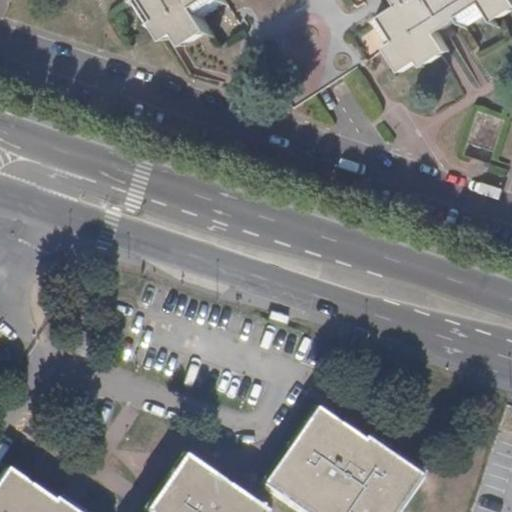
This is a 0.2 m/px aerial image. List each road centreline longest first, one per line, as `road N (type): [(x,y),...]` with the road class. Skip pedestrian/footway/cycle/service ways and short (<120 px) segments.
road 1 (secondary): [(511,299),(0,129)]
road 2 (secondary): [(0,197),(511,363)]
